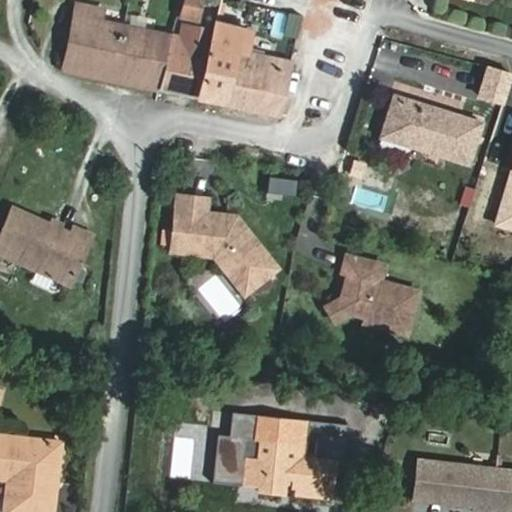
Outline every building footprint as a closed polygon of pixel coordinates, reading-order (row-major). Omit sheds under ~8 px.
[(184,0),(178,18),(197,22),(202,0),(184,0)] [(62,68),(159,88),(170,35),(120,25),(122,14),(75,3),(62,68)] [(181,38),(209,44),(211,32),(183,26),(181,38)] [(211,32),(209,44),(229,48),(232,37),(211,32)] [(170,35),(159,88),(197,96),(209,44),(181,38),(170,35)] [(209,44),(197,96),(222,102),(230,69),(237,71),(241,51),(229,48),(209,44)] [(230,69),(222,102),(278,113),(290,62),(243,52),(241,51),(237,71),(230,69)] [(392,97),(380,137),(466,163),(478,123),(392,97)] [(480,137),(511,147),(511,101),(498,98),(493,112),(487,110),(480,137)] [(209,194),(179,190),(173,246),(192,248),(193,240),(220,243),(251,281),(278,261),(238,209),(232,208),(226,213),(221,212),(222,207),(208,205),(209,194)] [(13,208),(0,239),(0,254),(70,284),(89,240),(92,232),(79,227),(76,235),(13,208)] [(193,240),(192,248),(218,251),(245,286),(251,281),(220,243),(193,240)] [(385,267),(348,257),(343,274),(349,275),(342,300),(351,313),(367,317),(366,324),(407,335),(419,293),(380,282),(385,267)] [(342,300),(327,310),(336,323),(351,313),(342,300)] [(240,457),(238,482),(259,484),(259,489),(273,490),(283,482),(284,476),(290,477),(290,486),(295,487),(295,493),(330,497),(334,456),(302,452),(306,420),(230,412),(228,426),(254,429),(253,436),(253,440),(258,441),(256,459),(240,457)] [(224,476),(238,482),(240,457),(256,459),(258,441),(253,440),(253,436),(228,433),(224,476)] [(0,452),(7,453),(9,437),(0,435),(0,452)] [(39,511),(44,478),(55,480),(60,442),(9,437),(7,453),(0,452),(0,478),(4,479),(0,511),(39,511)] [(511,469),(417,459),(413,499),(511,510),(511,469)] [(51,511),(55,480),(44,478),(39,511),(51,511)] [(259,484),(238,482),(237,492),(258,494),(259,489),(259,484)]
